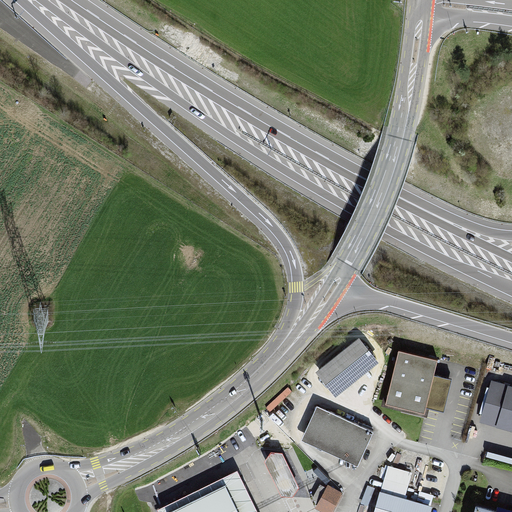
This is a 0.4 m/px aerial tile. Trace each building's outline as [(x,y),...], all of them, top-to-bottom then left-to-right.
[(349,334),(305,369),(329,399),(372,363),(349,334)] [(435,362),(396,355),(382,404),(426,413),(435,362)] [(511,384),(488,377),(476,419),(511,429),(511,384)] [(317,407),(303,440),(359,465),(373,432),(317,407)] [(256,511),(240,475),(159,511),(160,511),(256,511)] [(381,494),(375,511),(430,511),(431,509),(381,494)]
